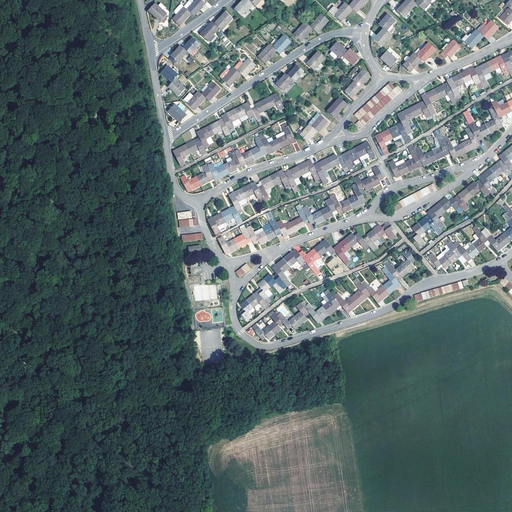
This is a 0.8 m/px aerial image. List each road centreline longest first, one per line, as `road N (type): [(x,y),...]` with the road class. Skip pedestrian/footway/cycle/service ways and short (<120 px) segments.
road 1 (track): [(0,400),(28,383),(50,225),(90,150),(102,43),(76,0)]
road 2 (residential): [(511,253),(415,288),(372,315),(269,346),(238,334),(233,289)]
road 3 (residential): [(163,140),(310,46),(337,33),(364,34)]
road 4 (track): [(50,511),(51,489),(102,428),(171,410)]
road 5 (residential): [(335,138),(235,177),(192,207)]
road 6 (residential): [(365,217),(408,213),(471,165)]
road 7 (residential): [(471,165),(393,188),(365,217)]
